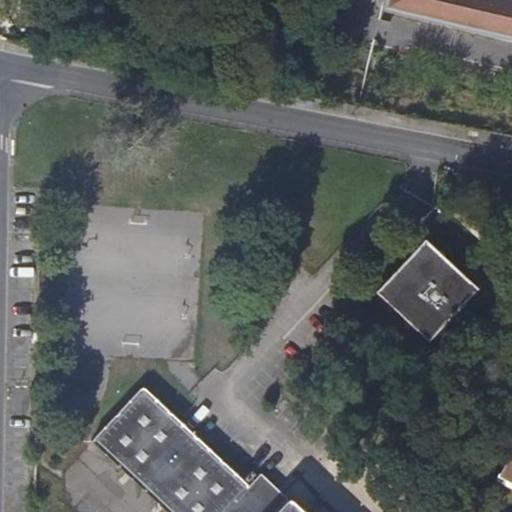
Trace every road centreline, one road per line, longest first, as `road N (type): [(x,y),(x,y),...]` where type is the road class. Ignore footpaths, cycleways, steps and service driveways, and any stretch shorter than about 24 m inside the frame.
road 1 (residential): [(0,62),(511,160)]
road 2 (unknown): [(440,147),(231,389),(239,422),(271,436),(323,481)]
road 3 (residential): [(0,284),(0,114)]
